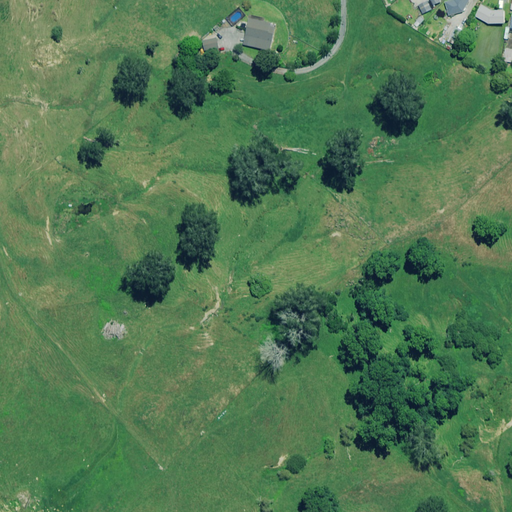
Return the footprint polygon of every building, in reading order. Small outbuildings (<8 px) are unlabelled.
[(427,0),(418,5),(422,14),(431,9),(431,8),(433,6),(441,2),(443,0),(427,0)] [(453,0),(454,0),(445,3),(449,16),(463,12),(470,0),(453,0)] [(400,11),(394,4),(391,7),(396,14),(400,11)] [(505,24),(506,10),(493,10),(481,4),(475,17),(488,24),(505,24)] [(270,51),(276,25),(263,22),(263,19),(250,16),(243,45),(270,51)] [(413,24),(417,28),(425,20),(422,17),(413,24)] [(464,28),(456,24),(447,42),(455,46),(464,28)] [(202,41),(204,51),(218,48),(216,38),(202,41)] [(511,60),(511,49),(505,49),(505,55),(501,55),(501,62),(511,62),(511,60)]
